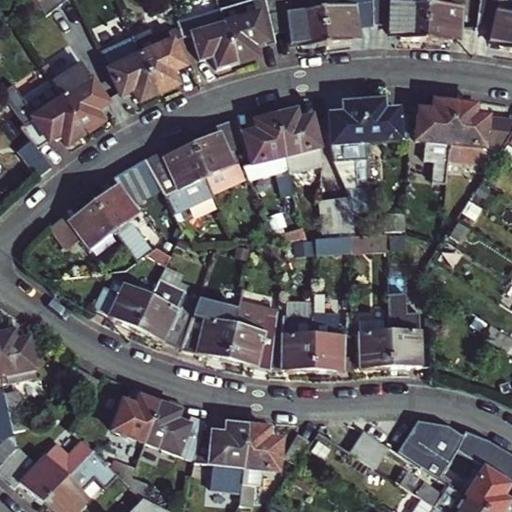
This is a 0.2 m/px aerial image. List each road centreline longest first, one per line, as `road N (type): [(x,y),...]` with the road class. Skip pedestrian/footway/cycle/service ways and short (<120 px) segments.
road 1 (residential): [(511,82),(378,68),(217,100),(93,162),(0,246)]
road 2 (residential): [(0,285),(104,351),(214,393),(283,405),(438,403),(511,432)]
